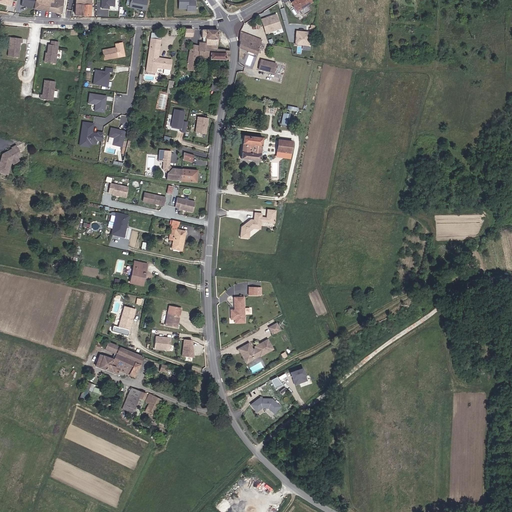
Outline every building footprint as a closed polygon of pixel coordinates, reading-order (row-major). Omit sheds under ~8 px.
[(58,8),(59,0),(32,0),(32,5),(58,8)] [(87,13),(87,0),(72,0),(72,12),(87,13)] [(308,0),(290,0),(298,13),(310,7),(307,1),(308,0)] [(282,29),(277,14),(261,19),(266,34),(282,29)] [(181,33),(189,34),(192,26),(183,25),(181,33)] [(199,38),(197,55),(214,56),(215,47),(215,42),(217,27),(201,25),(200,33),(204,33),(203,38),(199,38)] [(239,44),(253,49),(259,35),(241,28),(239,44)] [(312,32),(296,31),(294,45),(311,46),(312,32)] [(55,57),(58,35),(52,34),(51,38),(49,38),(47,46),(46,46),(44,55),(55,57)] [(9,36),(8,56),(18,56),(19,41),(20,41),(21,37),(9,36)] [(182,66),(191,68),(196,47),(196,43),(188,42),(182,66)] [(100,56),(119,55),(118,43),(99,45),(100,56)] [(146,57),(154,58),(157,46),(148,44),(146,57)] [(214,56),(229,58),(230,48),(215,47),(214,56)] [(251,65),(254,56),(248,54),(246,64),(251,65)] [(258,64),(274,68),(275,59),(260,56),(258,64)] [(153,69),(166,71),(168,61),(154,58),(146,57),(143,71),(152,72),(153,69)] [(106,67),(105,70),(95,69),(92,84),(108,86),(110,72),(112,72),(113,68),(106,67)] [(52,94),(55,75),(45,74),(43,86),(42,86),(41,93),(52,94)] [(105,112),(106,94),(89,93),(88,103),(95,104),(94,111),(105,112)] [(179,125),(183,108),(173,106),(169,122),(179,125)] [(289,124),(290,114),(283,112),(281,123),(289,124)] [(197,113),(194,129),(204,131),(207,115),(197,113)] [(93,131),(94,122),(82,121),(79,145),(91,147),(91,143),(96,144),(97,140),(102,141),(103,132),(93,131)] [(107,143),(121,146),(125,130),(111,127),(107,143)] [(237,153),(256,155),(258,133),(240,131),(237,153)] [(274,147),(287,148),(289,136),(275,135),(274,147)] [(3,150),(1,149),(0,151),(0,167),(5,169),(9,156),(19,151),(14,141),(10,143),(11,144),(3,147),(4,148),(3,150)] [(192,152),(183,149),(182,157),(192,158),(192,152)] [(198,169),(173,167),(170,165),(171,155),(164,154),(163,169),(167,173),(166,180),(196,183),(198,169)] [(128,183),(108,179),(106,188),(112,190),(112,191),(126,194),(128,183)] [(146,191),(144,200),(163,204),(165,196),(146,191)] [(178,195),(175,206),(179,207),(179,208),(193,211),(196,199),(178,195)] [(275,207),(266,206),(265,215),(274,215),(275,207)] [(126,221),(128,211),(115,209),(113,218),(116,219),(113,230),(123,232),(125,223),(124,223),(124,221),(126,221)] [(247,219),(241,224),(240,235),(249,236),(249,229),(253,225),(255,226),(255,222),(260,222),(260,218),(260,214),(261,210),(253,210),(253,217),(249,216),(249,218),(248,219),(247,219)] [(170,233),(185,236),(186,227),(178,226),(172,225),(170,233)] [(172,245),(182,248),(185,236),(170,233),(169,236),(174,237),(172,245)] [(147,258),(135,256),(131,275),(142,278),(143,273),(142,273),(143,267),(145,267),(147,258)] [(242,293),(232,293),(232,304),(233,304),(233,306),(232,306),(228,306),(228,316),(232,316),(242,317),(242,311),(246,311),(247,310),(247,306),(246,305),(242,305),(242,293)] [(174,310),(178,311),(180,304),(168,301),(162,320),(174,323),(176,318),(172,317),(174,310)] [(133,306),(122,302),(115,324),(110,322),(108,329),(116,331),(118,325),(126,327),(129,319),(127,318),(129,313),(130,314),(133,306)] [(268,325),(271,332),(277,328),(274,322),(268,325)] [(167,347),(168,335),(153,333),(152,345),(167,347)] [(102,343),(113,347),(116,340),(104,336),(102,343)] [(246,346),(240,349),(245,359),(252,355),(250,351),(252,350),(253,350),(257,348),(258,352),(259,352),(271,346),(266,336),(254,343),(255,345),(252,347),(248,339),(243,342),(246,346)] [(195,357),(197,340),(190,337),(184,353),(195,357)] [(118,362),(122,352),(125,344),(122,343),(117,341),(111,354),(108,361),(112,362),(113,360),(118,362)] [(122,352),(138,359),(142,351),(125,344),(122,352)] [(92,362),(102,366),(107,353),(98,349),(92,362)] [(126,370),(132,372),(138,359),(122,352),(118,362),(116,365),(120,367),(126,370)] [(114,370),(116,365),(118,362),(113,360),(112,362),(108,361),(111,354),(107,353),(102,366),(114,370)] [(171,365),(168,364),(169,363),(157,360),(156,366),(171,369),(171,365)] [(250,367),(253,373),(264,367),(261,362),(250,367)] [(303,367),(289,371),(293,385),(307,381),(303,367)] [(135,394),(140,396),(142,390),(131,385),(127,394),(134,396),(135,394)] [(141,408),(150,412),(159,396),(146,390),(141,399),(144,401),(141,408)] [(122,407),(128,410),(134,396),(127,394),(122,407)] [(257,397),(251,402),(255,407),(257,405),(258,407),(261,405),(267,405),(273,411),(279,404),(271,397),(260,397),(258,397),(257,397)]
